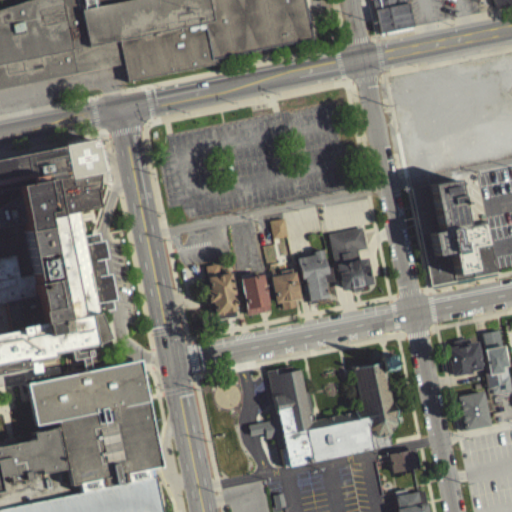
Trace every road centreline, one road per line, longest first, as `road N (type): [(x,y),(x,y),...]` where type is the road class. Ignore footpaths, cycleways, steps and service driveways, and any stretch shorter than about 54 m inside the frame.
road 1 (residential): [(349,0),(454,511)]
road 2 (residential): [(511,291),(168,369)]
road 3 (residential): [(118,114),(168,369)]
road 4 (secondary): [(511,27),(379,53),(360,64)]
road 5 (residential): [(168,369),(203,511)]
